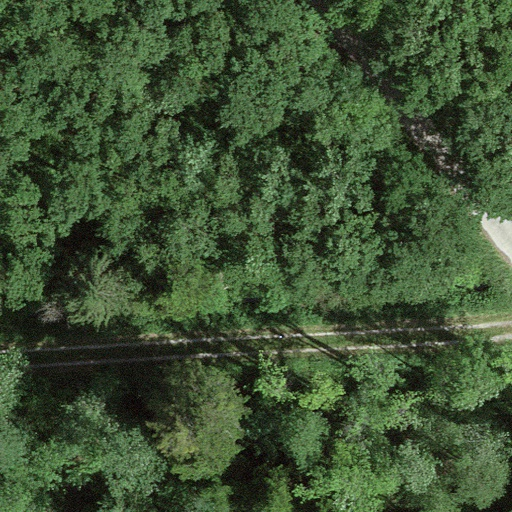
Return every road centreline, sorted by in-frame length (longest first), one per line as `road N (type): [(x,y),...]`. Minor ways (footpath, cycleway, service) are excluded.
road 1 (track): [(0,368),(511,337)]
road 2 (track): [(511,243),(318,0)]
